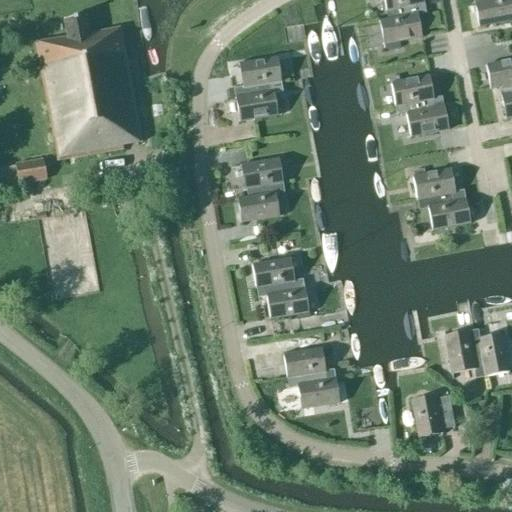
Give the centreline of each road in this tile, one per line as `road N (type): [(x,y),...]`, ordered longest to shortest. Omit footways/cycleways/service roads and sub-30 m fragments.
road 1 (residential): [(511,477),(364,466),(308,452),(269,431),(244,403),(202,189),(198,124),(210,51),(273,0)]
road 2 (unclassified): [(114,462),(79,400),(0,332)]
road 3 (residential): [(481,170),(446,0)]
road 4 (unclassified): [(255,511),(163,467),(114,462)]
